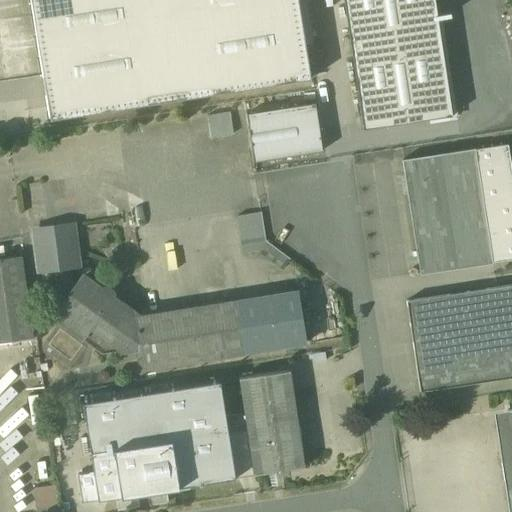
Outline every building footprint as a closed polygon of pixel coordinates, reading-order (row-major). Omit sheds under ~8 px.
[(297,0),(30,0),(49,121),(310,80),(297,0)] [(343,0),(363,129),(452,116),(434,0),(343,0)] [(315,103),(246,114),(254,162),(322,151),(315,103)] [(211,134),(232,130),(228,110),(207,114),(211,134)] [(511,172),(508,144),(475,150),(493,263),(511,259),(511,172)] [(475,150),(402,161),(420,274),(493,263),(475,150)] [(261,212),(237,215),(243,253),(256,251),(265,240),(261,212)] [(71,225),(34,230),(39,270),(55,268),(65,266),(77,265),(71,225)] [(0,242),(0,255),(22,252),(20,239),(0,242)] [(290,259),(265,240),(256,251),(282,269),(290,259)] [(20,257),(0,259),(0,342),(32,338),(20,257)] [(65,266),(55,268),(60,299),(64,302),(70,293),(69,293),(65,266)] [(100,289),(82,276),(70,293),(64,302),(53,317),(102,353),(142,347),(143,346),(138,317),(112,298),(112,292),(106,288),(100,289)] [(511,284),(406,301),(420,391),(511,377),(511,284)] [(298,291),(237,301),(245,352),(306,342),(298,291)] [(237,301),(138,317),(143,346),(142,347),(145,368),(245,352),(237,301)] [(289,370),(239,378),(254,475),(256,475),(302,467),(302,468),(304,467),(289,370)] [(220,381),(85,402),(93,449),(173,437),(181,485),(235,476),(220,381)] [(56,511),(51,483),(34,486),(39,511),(56,511)]
